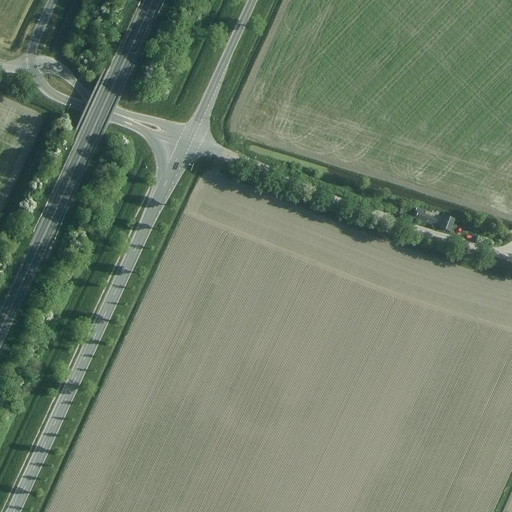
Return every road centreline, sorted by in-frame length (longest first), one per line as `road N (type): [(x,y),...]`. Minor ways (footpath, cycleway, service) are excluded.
road 1 (trunk): [(0,329),(152,0)]
road 2 (primary): [(12,511),(158,195)]
road 3 (unclassified): [(509,255),(404,224),(189,141)]
road 4 (primary): [(189,141),(95,102),(57,68),(31,66)]
road 5 (trunk): [(189,141),(253,0)]
road 6 (primary): [(31,66),(56,98),(135,128)]
